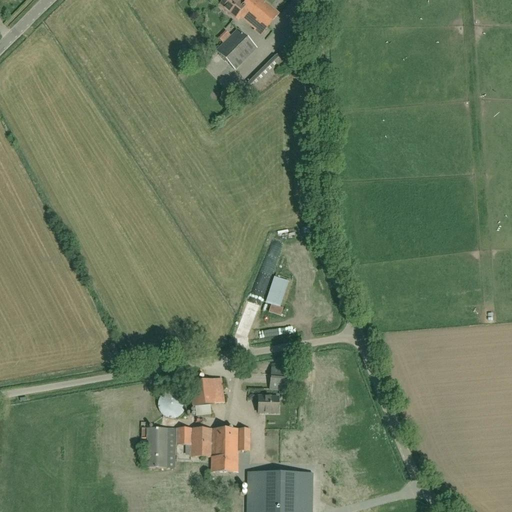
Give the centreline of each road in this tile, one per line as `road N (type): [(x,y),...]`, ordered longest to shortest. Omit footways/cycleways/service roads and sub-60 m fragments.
road 1 (unclassified): [(0,397),(355,338)]
road 2 (unclassified): [(355,338),(322,241),(310,0)]
road 3 (unclassified): [(440,511),(403,457),(355,338)]
